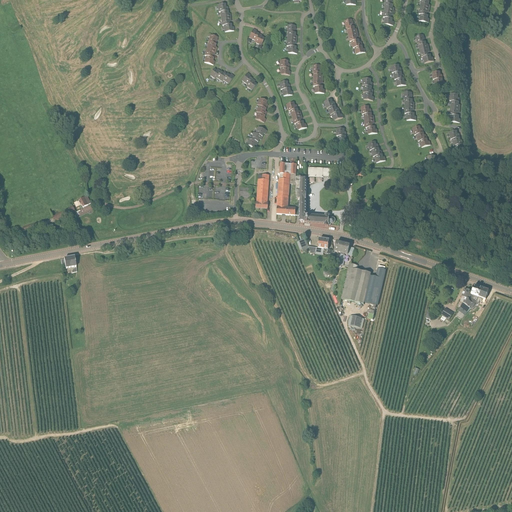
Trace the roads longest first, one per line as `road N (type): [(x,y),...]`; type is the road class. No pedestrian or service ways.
road 1 (tertiary): [(511,291),(338,236),(234,221),(5,263)]
road 2 (track): [(403,201),(393,219),(371,217),(362,209),(365,188),(388,177),(405,196)]
